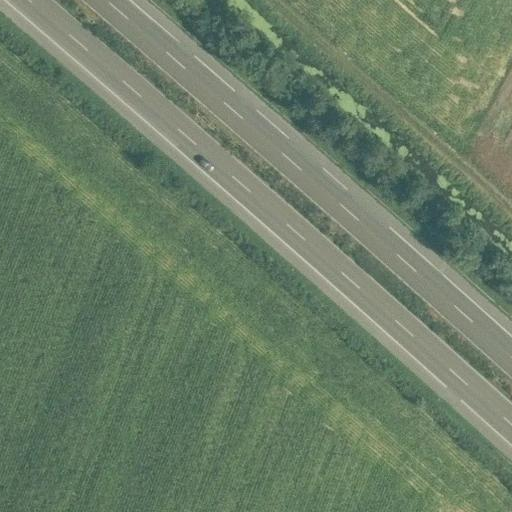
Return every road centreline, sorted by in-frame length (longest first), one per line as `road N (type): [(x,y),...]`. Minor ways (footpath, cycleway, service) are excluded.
road 1 (motorway): [(22,0),(511,424)]
road 2 (motorway): [(511,359),(102,0)]
road 3 (track): [(511,205),(281,0)]
